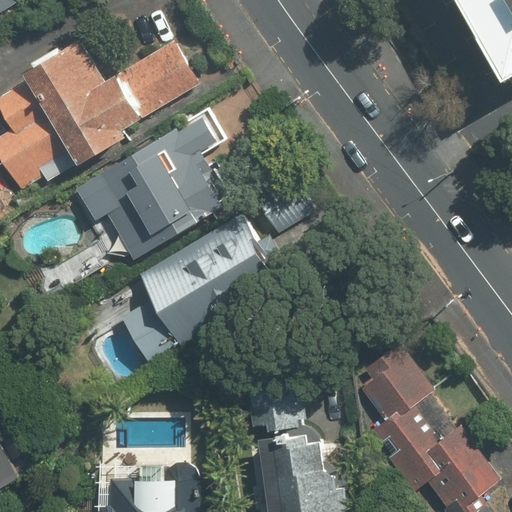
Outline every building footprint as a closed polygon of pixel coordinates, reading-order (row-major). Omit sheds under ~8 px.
[(511,0),(477,0),(511,58),(511,0)] [(134,135),(129,127),(204,85),(176,37),(114,72),(95,40),(29,78),(35,89),(4,107),(16,127),(0,136),(0,150),(24,192),(48,178),(51,183),(134,135)] [(110,214),(137,259),(239,198),(213,156),(223,150),(208,126),(191,136),(185,126),(81,188),(100,220),(110,214)] [(248,208),(143,267),(159,296),(126,315),(154,366),(301,284),(272,231),(263,236),(248,208)] [(390,418),(372,432),(418,492),(430,483),(448,506),(445,509),(446,511),(499,511),(486,495),(508,478),(465,423),(446,437),(421,404),(439,390),(403,343),(359,377),(390,418)] [(321,428),(264,436),(274,511),(362,511),(355,453),(325,457),(321,428)] [(0,493),(26,479),(0,434),(0,493)] [(143,466),(107,464),(104,511),(208,511),(210,473),(202,472),(201,471),(201,470),(200,469),(199,468),(198,467),(198,466),(197,465),(195,464),(194,464),(193,463),(192,463),(191,462),(189,462),(188,462),(187,462),(186,462),(184,462),(183,462),(182,462),(181,463),(179,463),(178,464),(177,465),(176,465),(175,466),(174,467),(173,468),(173,469),(172,471),(172,472),(171,473),(171,474),(170,475),(170,477),(170,478),(142,476),(143,466)]
